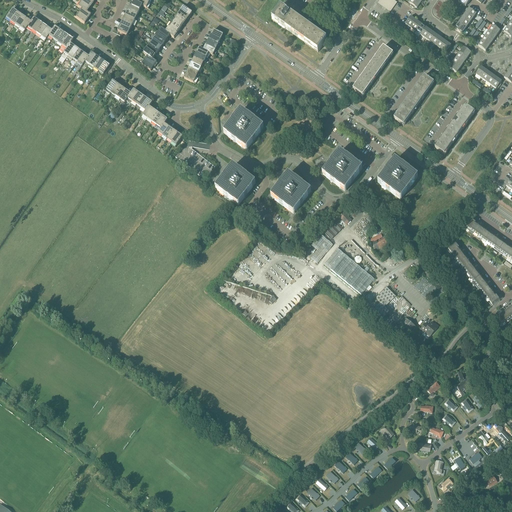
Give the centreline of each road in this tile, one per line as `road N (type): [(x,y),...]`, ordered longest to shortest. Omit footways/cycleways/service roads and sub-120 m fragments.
road 1 (unclassified): [(511,425),(483,378),(489,330),(419,262),(481,196)]
road 2 (residential): [(200,104),(217,144),(253,165),(294,158),(332,198),(360,187),(397,138)]
road 3 (unknown): [(318,267),(360,298),(389,274),(346,235),(318,265)]
road 4 (residential): [(164,66),(176,71),(207,27),(194,21),(163,60)]
